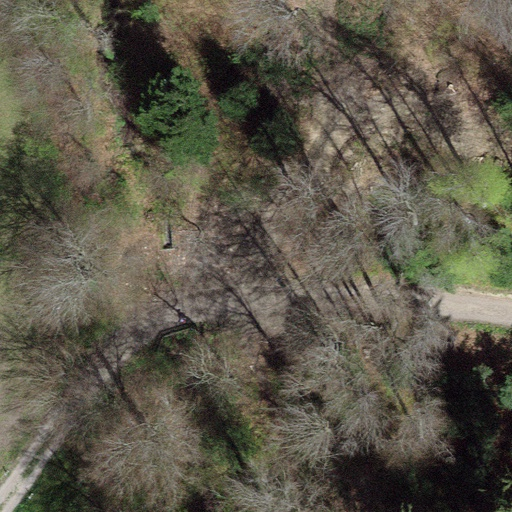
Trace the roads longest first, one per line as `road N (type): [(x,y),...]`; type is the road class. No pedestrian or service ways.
road 1 (track): [(511,310),(336,300),(206,307)]
road 2 (track): [(0,507),(124,342),(173,314),(206,307)]
